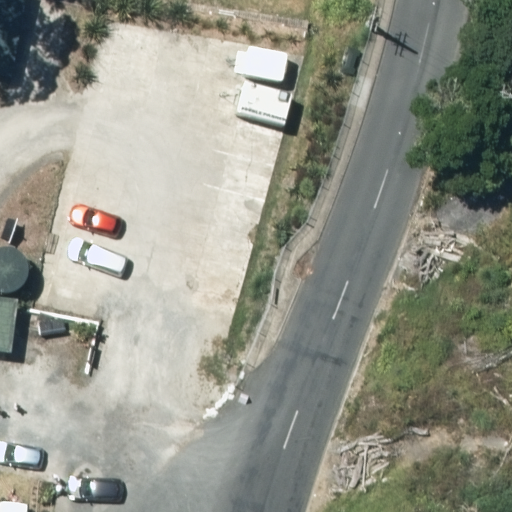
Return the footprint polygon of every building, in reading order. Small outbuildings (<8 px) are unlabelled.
[(0,0),(0,67),(10,69),(23,0),(0,0)] [(166,104),(174,68),(210,75),(202,111),(282,128),(298,55),(175,29),(119,17),(112,52),(74,44),(66,82),(166,104)] [(100,237),(66,230),(51,301),(86,309),(100,237)] [(203,344),(211,317),(230,323),(241,286),(221,281),(224,270),(164,253),(143,327),(203,344)] [(0,296),(0,345),(14,347),(19,298),(0,296)]
